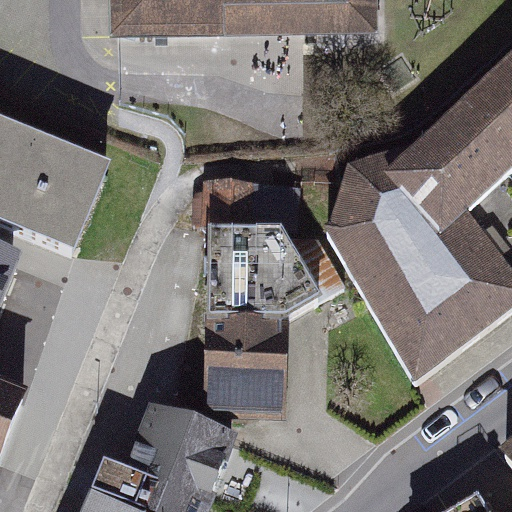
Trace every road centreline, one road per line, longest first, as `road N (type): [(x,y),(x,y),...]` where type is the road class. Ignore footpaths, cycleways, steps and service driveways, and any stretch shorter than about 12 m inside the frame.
road 1 (residential): [(150,239),(50,511)]
road 2 (residential): [(511,421),(397,511)]
